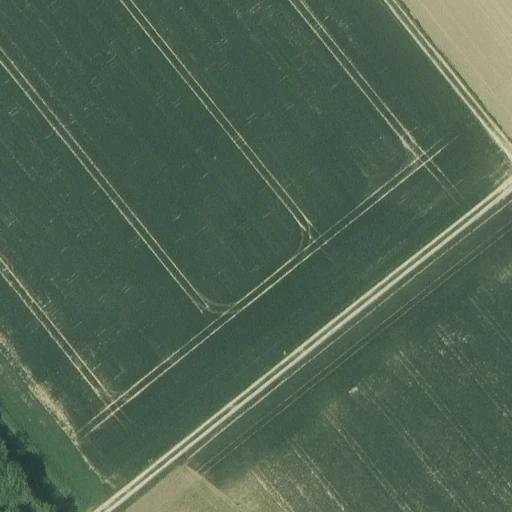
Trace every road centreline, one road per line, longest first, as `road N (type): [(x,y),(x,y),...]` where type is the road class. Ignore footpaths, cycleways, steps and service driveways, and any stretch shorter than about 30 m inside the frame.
road 1 (track): [(511,189),(107,511)]
road 2 (track): [(511,156),(386,0)]
